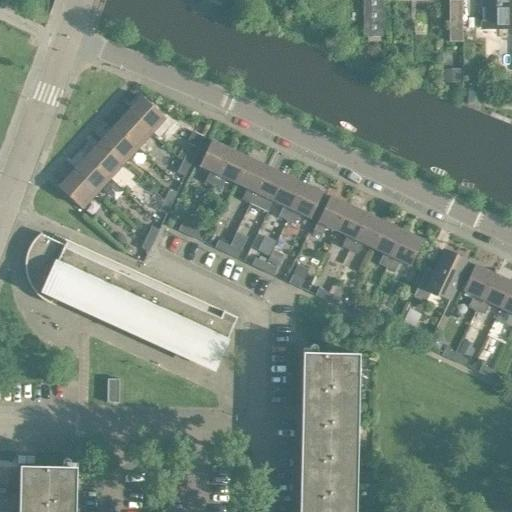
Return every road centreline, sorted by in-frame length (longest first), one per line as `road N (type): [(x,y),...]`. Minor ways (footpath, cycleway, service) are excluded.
road 1 (residential): [(511,238),(65,32)]
road 2 (unclassified): [(0,210),(62,41)]
road 3 (residential): [(261,511),(256,430),(190,429)]
